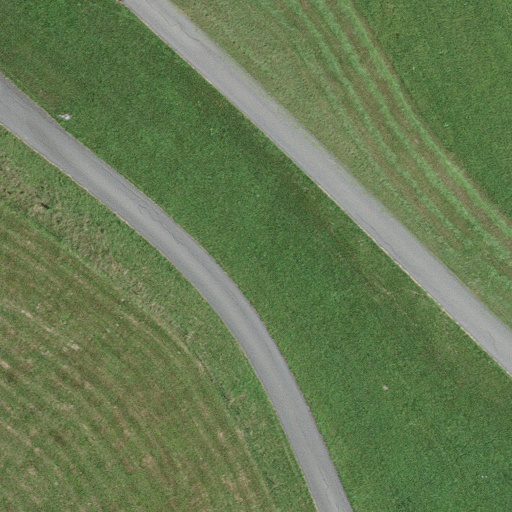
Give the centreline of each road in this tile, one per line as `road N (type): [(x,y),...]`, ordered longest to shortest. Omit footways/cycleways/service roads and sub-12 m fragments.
road 1 (unclassified): [(335,511),(263,352),(208,275),(0,99)]
road 2 (unclassified): [(143,0),(511,352)]
